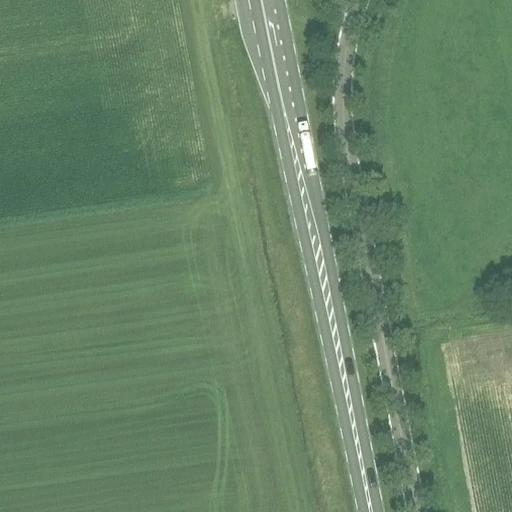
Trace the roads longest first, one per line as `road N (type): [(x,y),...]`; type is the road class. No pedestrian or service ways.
road 1 (primary): [(368,511),(265,0)]
road 2 (unclassified): [(414,511),(345,158),(340,80),(357,0)]
